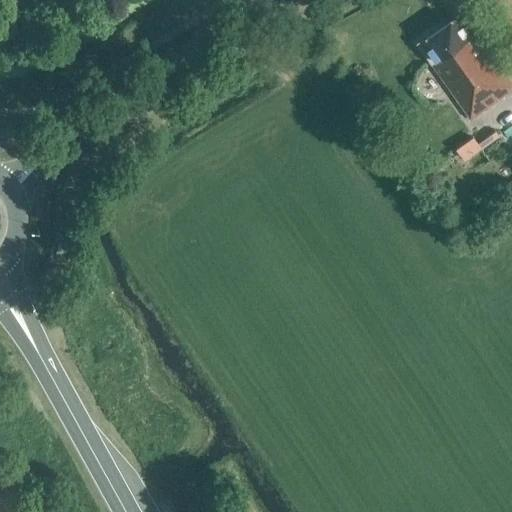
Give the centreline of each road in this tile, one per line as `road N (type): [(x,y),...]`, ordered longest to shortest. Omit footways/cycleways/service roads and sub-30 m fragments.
road 1 (tertiary): [(7,187),(127,93),(281,0)]
road 2 (primary): [(125,511),(35,348)]
